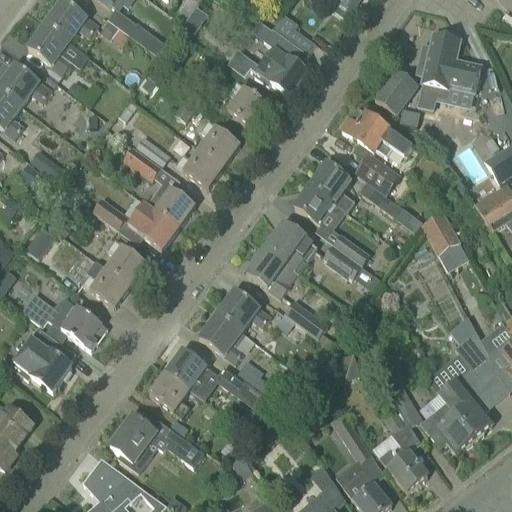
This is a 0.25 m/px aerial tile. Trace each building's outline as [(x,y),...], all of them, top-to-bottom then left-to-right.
[(111,13),(120,0),(91,0),(97,4),(97,3),(111,13)] [(181,28),(197,5),(189,0),(187,0),(172,21),(181,28)] [(331,0),(347,12),(350,8),(355,0),(331,0)] [(85,23),(78,18),(62,6),(62,7),(62,8),(45,30),(69,47),(78,35),(90,43),(99,31),(86,22),(85,23)] [(273,35),(308,60),(315,50),(295,35),(298,30),(284,20),(273,35)] [(60,60),(69,47),(45,30),(29,53),(28,52),(28,53),(51,70),(50,71),(63,80),(71,68),(60,60)] [(167,51),(139,31),(131,42),(159,63),(167,51)] [(308,60),(273,35),(264,47),(275,54),(261,73),(238,56),(227,70),(245,83),(250,76),(256,80),(254,82),(268,93),(271,89),(290,103),(308,78),(299,72),(308,60)] [(474,100),(480,73),(455,68),(459,47),(446,44),(447,42),(437,39),(436,42),(433,41),(431,53),(423,51),(416,80),(424,82),(417,112),(433,116),(436,102),(446,105),(449,94),(474,100)] [(15,72),(0,91),(0,95),(22,112),(31,99),(42,108),(51,96),(39,87),(38,88),(15,71),(14,72),(15,72)] [(396,121),(418,91),(396,75),(374,105),(396,121)] [(252,134),(268,111),(236,88),(228,99),(236,105),(227,116),(252,134)] [(22,112),(0,95),(0,132),(3,135),(2,136),(15,145),(24,133),(13,124),(22,112)] [(197,112),(185,104),(174,119),(186,128),(197,112)] [(406,161),(412,154),(358,114),(341,136),(362,151),(356,160),(366,166),(356,180),(367,188),(386,202),(401,182),(372,160),(376,155),(387,163),(394,153),(406,161)] [(402,114),(399,128),(417,132),(420,118),(402,114)] [(97,121),(89,121),(89,133),(97,133),(97,121)] [(199,155),(223,173),(240,150),(208,127),(200,138),(208,144),(199,155)] [(170,162),(144,142),(136,152),(163,172),(170,162)] [(511,180),(511,152),(486,168),(498,188),(511,180)] [(162,175),(133,154),(123,167),(152,188),(162,175)] [(223,173),(199,155),(190,167),(183,162),(175,172),(207,195),(223,173)] [(63,173),(54,166),(46,177),(55,184),(63,173)] [(19,181),(32,191),(42,179),(28,169),(19,181)] [(349,186),(343,182),(326,170),(310,192),(347,218),(352,211),(342,203),(352,189),(349,187),(349,186)] [(154,216),(179,234),(195,211),(163,188),(155,200),(163,205),(154,216)] [(386,202),(367,188),(360,197),(397,225),(399,221),(417,234),(421,228),(386,202)] [(492,238),(511,225),(511,197),(507,189),(474,210),(492,238)] [(347,218),(310,192),(294,214),(317,230),(317,229),(321,232),(331,218),(327,216),(333,208),(347,218)] [(128,223),(102,204),(93,218),(119,237),(128,223)] [(162,256),(179,234),(154,216),(143,208),(127,230),(162,256)] [(460,249),(455,238),(443,219),(420,233),(438,262),(460,249)] [(283,230),(265,255),(285,269),(297,279),(298,280),(308,267),(318,254),(304,244),(283,229),(283,230)] [(25,256),(38,265),(55,243),(41,233),(25,256)] [(333,252),(362,274),(370,263),(332,236),(325,246),(333,252)] [(114,263),(106,274),(130,292),(146,270),(115,246),(106,258),(114,263)] [(362,274),(333,252),(325,264),(354,285),(362,274)] [(289,290),(297,279),(285,269),(265,255),(247,280),(246,279),(246,280),(268,296),(268,295),(281,304),(290,291),(289,290)] [(82,291),(98,303),(114,314),(130,292),(106,274),(95,266),(86,279),(89,282),(82,291)] [(6,276),(0,283),(0,287),(7,293),(15,283),(6,276)] [(217,320),(241,337),(250,324),(263,333),(272,321),(260,312),(259,314),(234,296),(233,297),(234,297),(217,320)] [(47,326),(91,357),(107,335),(78,313),(68,325),(35,301),(22,319),(42,333),(47,326)] [(284,320),(330,354),(334,348),(323,339),(328,331),(294,306),(284,320)] [(232,350),(241,337),(217,320),(201,343),(200,342),(199,343),(236,370),(244,359),(232,350)] [(502,329),(511,342),(511,322),(502,329)] [(468,323),(450,338),(460,351),(455,354),(471,375),(479,385),(493,374),(488,360),(468,323)] [(505,375),(511,385),(511,342),(502,329),(500,332),(509,344),(497,353),(511,371),(505,375)] [(72,374),(31,343),(9,372),(28,387),(30,383),(53,400),(72,374)] [(207,389),(214,379),(182,356),(165,378),(189,395),(203,406),(213,393),(207,389)] [(377,364),(370,368),(376,377),(383,373),(377,364)] [(237,381),(264,401),(266,403),(275,392),(261,382),(264,378),(248,366),(237,381)] [(264,401),(237,381),(227,374),(220,384),(256,411),(264,401)] [(189,395),(165,378),(149,400),(181,424),(189,413),(181,407),(189,395)] [(485,420),(492,414),(465,380),(446,395),(434,380),(427,386),(446,409),(475,444),(478,444),(482,440),(482,438),(492,430),(485,420)] [(417,416),(403,393),(391,401),(405,423),(417,416)] [(475,444),(446,409),(420,430),(427,439),(440,454),(447,448),(457,459),(467,451),(469,451),(471,450),(471,447),(475,444)] [(381,418),(394,439),(405,432),(391,411),(381,418)] [(0,472),(7,477),(17,462),(14,459),(33,433),(9,415),(9,416),(5,413),(0,419),(0,472)] [(110,453),(120,460),(117,465),(138,480),(152,460),(143,454),(149,446),(162,457),(166,453),(194,474),(204,460),(168,433),(161,442),(133,422),(132,423),(133,423),(128,430),(128,429),(111,452),(110,452),(110,453)] [(372,462),(347,424),(335,433),(360,471),(372,462)] [(372,452),(375,460),(392,453),(388,445),(372,452)] [(380,464),(394,483),(407,499),(427,483),(409,459),(408,459),(402,452),(393,459),(390,456),(380,464)] [(125,511),(140,498),(152,511),(167,511),(156,504),(101,464),(101,465),(103,467),(91,480),(90,480),(89,481),(83,490),(94,502),(95,500),(101,506),(93,511),(125,511)] [(373,490),(363,478),(343,494),(357,511),(390,511),(391,511),(374,490),(373,490)] [(338,511),(344,507),(333,488),(304,511),(338,511)]
